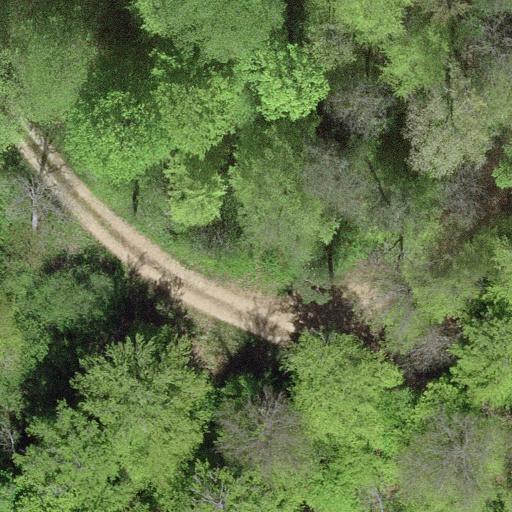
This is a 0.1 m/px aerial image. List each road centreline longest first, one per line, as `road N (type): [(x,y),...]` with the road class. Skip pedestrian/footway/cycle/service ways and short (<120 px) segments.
road 1 (track): [(259,320),(158,276),(114,240),(0,104)]
road 2 (track): [(511,150),(410,249),(259,320)]
road 3 (track): [(259,320),(511,438)]
